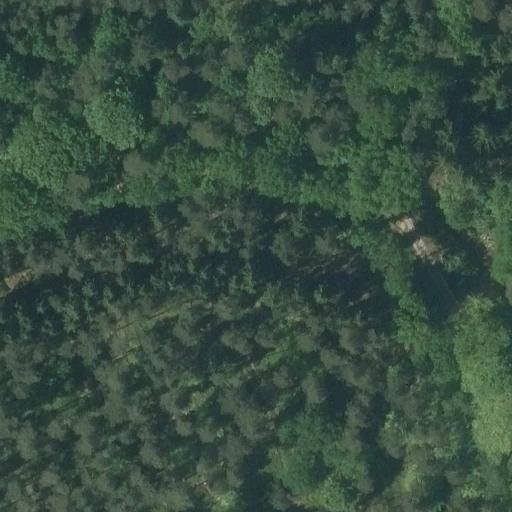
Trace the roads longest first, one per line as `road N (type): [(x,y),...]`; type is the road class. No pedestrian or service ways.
road 1 (track): [(0,222),(121,186),(253,171),(345,194),(386,215)]
road 2 (track): [(511,406),(426,259),(386,215)]
road 3 (track): [(386,215),(420,153),(416,97),(437,0)]
road 4 (track): [(420,153),(465,44),(496,0)]
